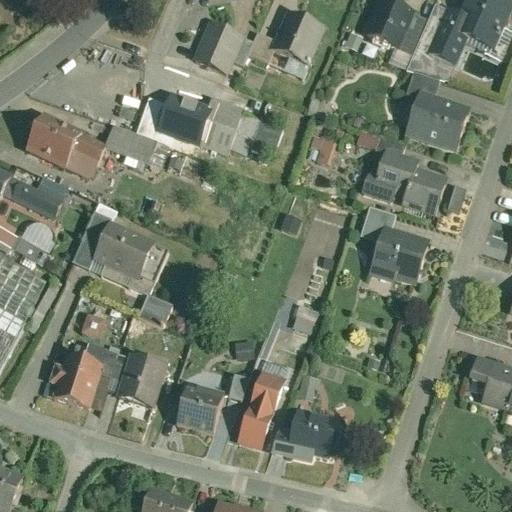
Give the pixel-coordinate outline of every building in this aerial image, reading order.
[(418,14),(386,0),(382,0),(366,39),(401,54),(402,51),(417,17),(418,14)] [(468,0),(454,33),(453,35),(456,36),(497,53),(511,17),(511,7),(495,0),(468,0)] [(276,42),(272,52),(274,53),(311,69),(328,32),(288,15),(276,42)] [(431,23),(417,17),(402,51),(416,57),(421,45),(431,23)] [(431,23),(421,45),(447,56),(456,36),(453,35),(454,33),(431,23)] [(247,40),(211,24),(194,61),(231,77),(236,64),(247,40)] [(256,43),(250,56),(269,64),(274,53),(272,52),(276,42),(259,35),(256,43)] [(256,43),(247,40),(236,64),(245,68),(250,56),(256,43)] [(408,96),(421,101),(424,93),(437,98),(442,85),(416,75),(408,96)] [(456,156),(473,111),(437,98),(424,93),(421,101),(407,138),(456,156)] [(174,97),(163,127),(161,131),(164,132),(198,145),(207,122),(238,134),(240,129),(244,117),(246,111),(213,99),(209,110),(174,97)] [(84,132),(44,115),(28,153),(67,170),(69,167),(83,134),(84,132)] [(136,117),(131,130),(161,141),(164,132),(161,131),(163,127),(136,117)] [(251,120),(244,117),(240,129),(243,130),(235,152),(251,158),(254,149),(264,123),(252,118),(251,120)] [(264,123),(254,149),(276,157),(286,131),(264,123)] [(131,130),(117,125),(108,145),(110,146),(108,151),(151,166),(161,141),(131,130)] [(381,151),(385,141),(364,133),(361,144),(381,151)] [(83,134),(69,167),(96,179),(108,151),(110,146),(108,145),(83,134)] [(333,167),(340,147),(318,139),(315,147),(325,151),(321,163),(333,167)] [(390,154),(405,160),(409,149),(385,141),(381,151),(390,154)] [(399,194),(409,197),(418,170),(420,165),(405,160),(390,154),(383,175),(379,186),(399,194)] [(14,177),(0,170),(0,206),(5,197),(14,177)] [(437,219),(451,181),(418,170),(409,197),(405,208),(437,219)] [(395,205),(399,194),(379,186),(383,175),(374,171),(365,194),(395,205)] [(14,177),(5,197),(14,201),(24,182),(14,177)] [(24,182),(14,201),(54,220),(63,201),(24,182)] [(454,212),(464,214),(468,192),(459,190),(454,212)] [(363,244),(381,250),(388,230),(395,232),(400,219),(374,210),(363,244)] [(95,264),(114,224),(115,222),(97,214),(75,263),(92,271),(95,264)] [(158,244),(114,224),(95,264),(135,282),(139,284),(156,247),(158,244)] [(0,242),(17,252),(24,239),(0,226),(0,242)] [(413,292),(430,244),(395,232),(388,230),(381,250),(372,278),(413,292)] [(25,237),(24,239),(17,252),(42,265),(50,251),(25,237)] [(0,254),(12,261),(17,252),(0,242),(0,254)] [(172,254),(156,247),(139,284),(135,282),(132,288),(151,296),(152,297),(153,296),(172,254)] [(12,261),(0,254),(0,325),(22,338),(52,283),(12,261)] [(176,306),(153,296),(152,297),(151,296),(141,317),(166,328),(176,306)] [(303,308),(297,330),(315,335),(322,313),(303,308)] [(86,336),(105,342),(111,322),(92,316),(86,336)] [(0,376),(22,338),(0,325),(0,376)] [(257,356),(256,337),(239,338),(240,358),(257,356)] [(89,348),(84,364),(105,370),(98,392),(120,400),(131,361),(89,348)] [(98,392),(105,370),(84,364),(68,358),(64,370),(57,367),(51,387),(58,389),(54,401),(91,413),(98,392)] [(156,414),(169,370),(148,364),(132,359),(131,361),(120,400),(119,403),(156,414)] [(149,360),(148,364),(169,370),(156,414),(160,415),(174,367),(149,360)] [(511,370),(498,366),(485,406),(511,415),(511,370)] [(264,373),(238,445),(263,453),(288,381),(264,373)] [(322,382),(307,378),(300,403),(316,407),(322,382)] [(251,383),(239,379),(233,399),(245,403),(251,383)] [(213,441),(226,397),(201,390),(202,387),(191,383),(177,430),(213,441)] [(292,454),(330,463),(340,424),(302,414),(297,433),(292,454)] [(292,454),(297,433),(284,429),(275,454),(291,458),(292,454)] [(11,511),(25,480),(0,469),(0,511),(11,511)] [(192,511),(196,503),(153,490),(146,511),(192,511)]
